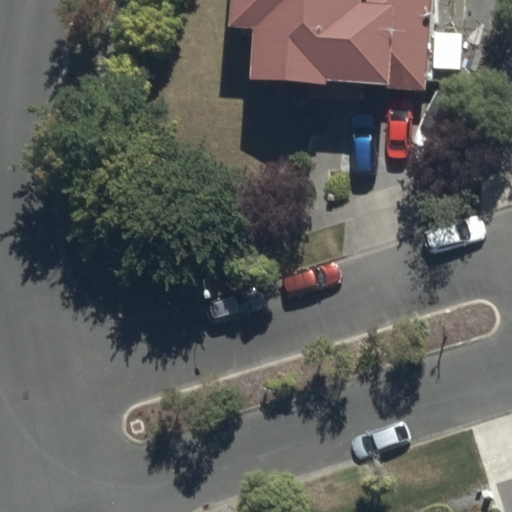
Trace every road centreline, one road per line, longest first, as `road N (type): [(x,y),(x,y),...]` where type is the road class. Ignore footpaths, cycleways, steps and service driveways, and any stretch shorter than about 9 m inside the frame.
road 1 (residential): [(0,391),(479,263),(511,264)]
road 2 (residential): [(511,376),(63,511)]
road 3 (residential): [(0,394),(36,511)]
